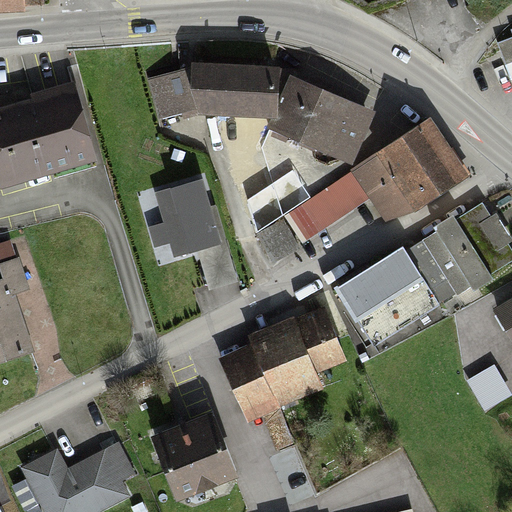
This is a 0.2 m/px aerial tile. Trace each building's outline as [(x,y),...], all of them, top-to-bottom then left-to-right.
[(0,0),(0,12),(22,12),(22,8),(22,0),(0,0)] [(22,0),(22,8),(42,8),(42,0),(22,0)] [(511,31),(509,32),(511,39),(495,45),(504,66),(511,62),(511,31)] [(192,68),(147,83),(161,122),(198,110),(198,88),(192,68)] [(279,116),(279,74),(198,74),(198,88),(198,110),(198,123),(276,123),(279,116)] [(353,110),(293,84),(279,116),(276,123),(272,132),(331,158),(353,110)] [(73,92),(0,115),(0,183),(3,194),(96,164),(73,92)] [(426,127),(379,156),(412,209),(415,214),(462,185),(426,127)] [(384,225),(412,209),(379,156),(352,173),(384,225)] [(201,179),(154,193),(163,223),(148,227),(154,248),(169,244),(173,257),(189,253),(189,254),(197,252),(208,290),(238,281),(215,205),(210,206),(201,179)] [(434,234),(438,239),(452,262),(469,289),(511,262),(511,252),(485,209),(460,225),(457,220),(434,234)] [(284,226),(258,238),(272,265),(297,252),(284,226)] [(461,287),(430,233),(335,289),(367,342),(461,287)] [(0,249),(0,266),(1,269),(13,265),(7,247),(0,249)] [(0,269),(0,277),(3,285),(6,296),(25,290),(16,264),(13,265),(1,269),(0,269)] [(0,286),(0,363),(26,355),(6,296),(3,285),(0,286)] [(511,305),(496,315),(511,340),(511,305)] [(292,323),(315,377),(343,365),(321,311),(292,323)] [(248,342),(252,351),(276,410),(321,391),(315,377),(292,323),(248,342)] [(200,373),(225,432),(276,410),(252,351),(200,373)] [(197,413),(141,433),(163,496),(219,476),(197,413)] [(126,470),(112,444),(58,472),(47,452),(20,466),(44,511),(80,511),(119,491),(112,477),(126,470)] [(294,461),(282,468),(293,489),(305,483),(294,461)]
